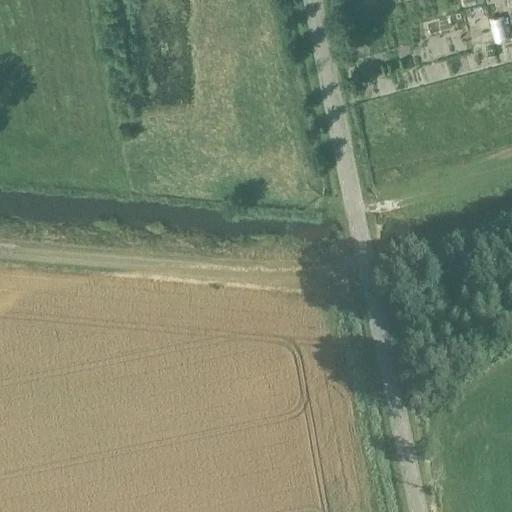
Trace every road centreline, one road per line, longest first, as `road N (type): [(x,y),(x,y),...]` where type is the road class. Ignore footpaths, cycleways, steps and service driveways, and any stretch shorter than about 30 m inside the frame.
road 1 (unclassified): [(420,511),(311,0)]
road 2 (track): [(0,247),(292,271),(366,265)]
